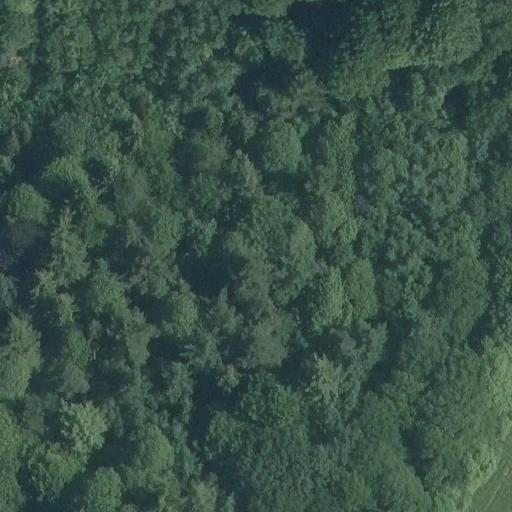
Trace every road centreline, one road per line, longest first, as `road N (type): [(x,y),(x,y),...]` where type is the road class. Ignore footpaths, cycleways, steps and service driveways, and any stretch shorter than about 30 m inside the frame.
road 1 (track): [(0,162),(112,289),(275,511)]
road 2 (track): [(511,280),(374,511)]
